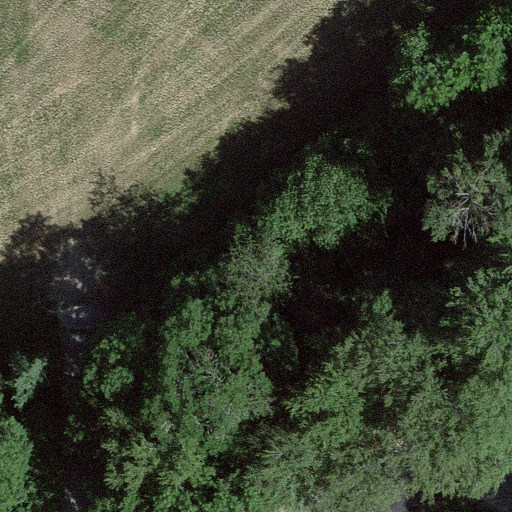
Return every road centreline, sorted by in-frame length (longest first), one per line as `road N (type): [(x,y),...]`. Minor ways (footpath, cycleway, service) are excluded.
road 1 (tertiary): [(331,511),(511,410)]
road 2 (unknown): [(90,511),(62,321)]
